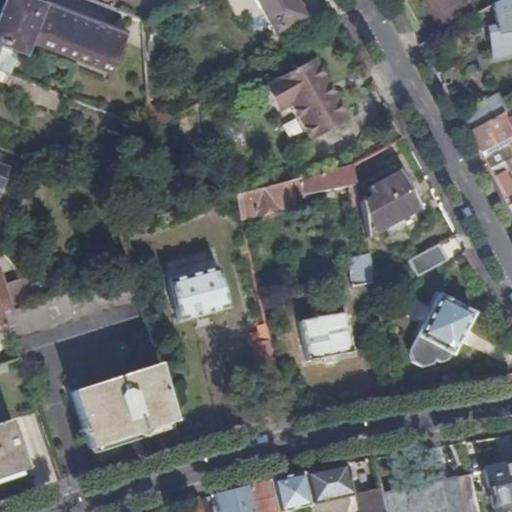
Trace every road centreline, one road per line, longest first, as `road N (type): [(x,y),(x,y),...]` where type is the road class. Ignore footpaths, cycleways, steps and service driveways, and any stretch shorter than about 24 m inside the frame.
road 1 (residential): [(511,408),(230,457),(67,511)]
road 2 (residential): [(363,0),(511,270)]
